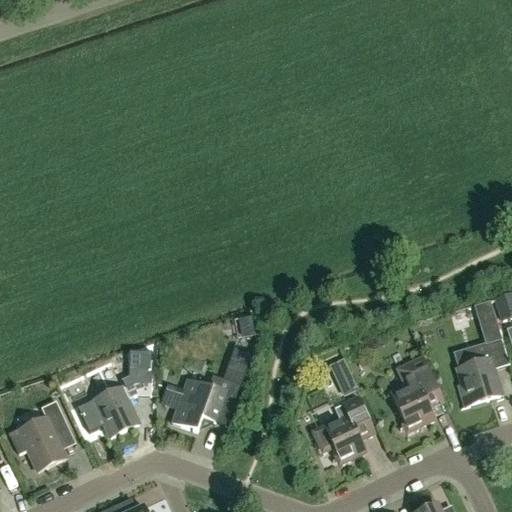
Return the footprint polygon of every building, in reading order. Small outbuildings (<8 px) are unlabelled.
[(511,320),(511,296),(494,302),(501,324),(511,320)] [(465,409),(500,399),(493,373),(510,368),(502,342),(477,349),(481,364),(459,370),(464,386),(459,388),(465,409)] [(431,412),(445,405),(424,361),(397,373),(405,392),(392,397),(409,434),(435,421),(431,412)] [(226,429),(246,373),(229,367),(223,381),(213,377),(208,389),(188,382),(172,426),(198,435),(203,421),(226,429)] [(152,399),(152,371),(137,370),(137,384),(122,391),(122,390),(93,403),(111,440),(139,427),(127,402),(136,398),(152,399)] [(340,386),(345,398),(358,392),(353,380),(340,386)] [(361,445),(376,438),(358,400),(335,411),(340,422),(314,434),(323,454),(334,449),(342,466),(366,454),(361,445)] [(66,461),(55,437),(69,430),(56,404),(42,411),(46,420),(10,437),(19,457),(28,453),(38,474),(66,461)]
